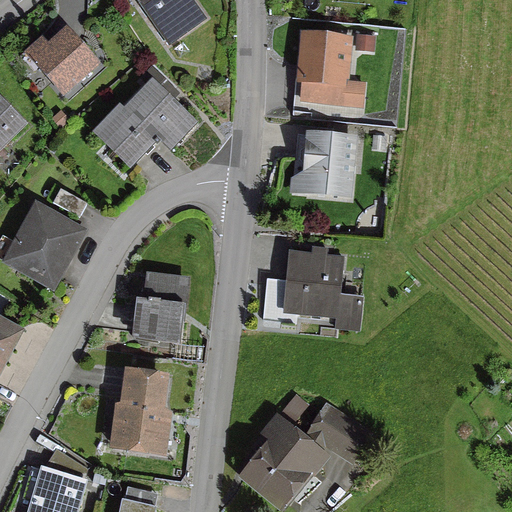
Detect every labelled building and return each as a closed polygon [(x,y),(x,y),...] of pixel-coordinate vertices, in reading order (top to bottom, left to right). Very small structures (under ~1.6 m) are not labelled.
[(142,0),(137,4),(166,44),(202,19),(187,0),(142,0)] [(93,64),(77,45),(65,32),(45,49),(38,41),(25,53),(32,61),(31,62),(60,94),(93,64)] [(342,80),(345,39),(303,35),(298,83),(301,83),(299,101),(338,105),(365,108),(367,82),(342,80)] [(140,80),(146,86),(106,128),(124,144),(115,153),(129,166),(152,142),(154,145),(157,142),(155,140),(161,133),(173,144),(194,123),(181,110),(178,113),(164,99),(171,92),(149,71),(140,80)] [(0,145),(21,125),(0,103),(0,145)] [(302,193),(345,197),(350,140),(300,136),(297,161),(304,169),(302,193)] [(58,190),(50,204),(76,218),(84,204),(58,190)] [(50,289),(55,280),(81,232),(38,209),(8,266),(50,289)] [(293,315),(334,319),(340,258),(324,257),(325,250),(310,249),(310,255),(287,253),(284,289),(296,290),(293,315)] [(132,333),(176,338),(183,281),(152,277),(149,301),(146,300),(146,303),(136,302),(132,333)] [(0,362),(16,331),(0,322),(0,362)] [(156,413),(160,379),(126,374),(119,428),(125,429),(122,448),(160,453),(165,414),(156,413)] [(261,455),(243,477),(277,505),(304,471),(301,469),(315,452),(286,429),(298,413),(286,404),(251,447),(261,455)] [(366,435),(324,408),(307,435),(349,462),(366,435)] [(31,502),(27,511),(72,511),(81,483),(40,471),(39,476),(28,473),(20,499),(31,502)] [(122,501),(120,501),(117,511),(152,511),(153,508),(152,508),(155,495),(125,489),(122,501)]
